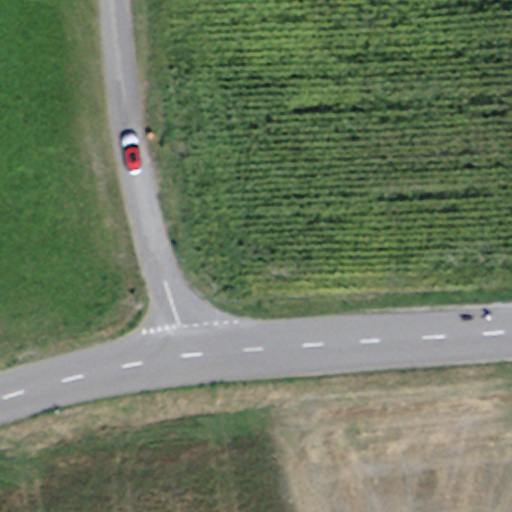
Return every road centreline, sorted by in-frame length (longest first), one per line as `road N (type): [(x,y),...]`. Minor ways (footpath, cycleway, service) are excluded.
road 1 (unclassified): [(186,360),(118,0)]
road 2 (tertiary): [(186,360),(511,339)]
road 3 (tertiary): [(0,410),(186,360)]
